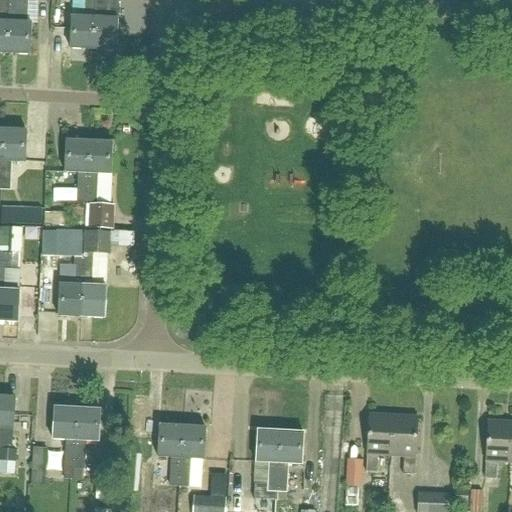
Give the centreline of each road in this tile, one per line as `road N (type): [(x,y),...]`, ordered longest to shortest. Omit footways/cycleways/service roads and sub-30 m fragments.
road 1 (residential): [(511,382),(154,363)]
road 2 (residential): [(511,16),(367,9),(173,14)]
road 3 (residential): [(154,363),(168,101)]
road 4 (residential): [(168,101),(0,93)]
road 5 (residential): [(154,363),(0,355)]
